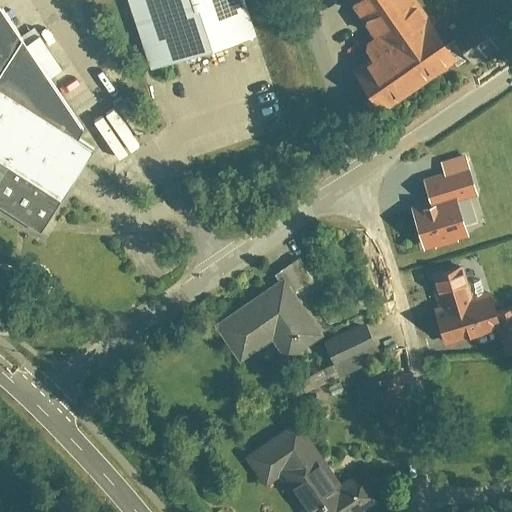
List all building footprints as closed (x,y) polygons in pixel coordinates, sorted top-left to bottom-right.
[(129,0),(151,66),(257,31),(246,0),(129,0)] [(379,108),(458,59),(420,0),(349,0),(372,35),(361,42),(370,57),(353,68),(379,108)] [(452,25),(474,61),(511,37),(511,34),(491,1),(452,25)] [(0,203),(44,230),(95,149),(78,138),(83,129),(0,2),(0,203)] [(446,172),(470,165),(467,152),(442,159),(446,172)] [(424,178),(430,200),(458,192),(476,187),(470,165),(446,172),(424,178)] [(413,205),(425,248),(470,235),(458,192),(430,200),(413,205)] [(287,275),(297,291),(316,278),(301,255),(282,267),(287,275)] [(432,305),(444,344),(501,328),(496,311),(489,289),(472,294),(464,264),(432,273),(440,303),(432,305)] [(286,357),(324,333),(297,291),(287,275),(215,321),(240,359),(274,338),(286,357)] [(511,306),(496,311),(501,328),(508,352),(511,350),(511,306)] [(326,339),(342,375),(384,357),(369,321),(326,339)] [(363,411),(387,409),(384,378),(360,380),(363,411)] [(306,511),(359,511),(384,495),(364,466),(341,481),(298,418),(246,453),(267,484),(282,475),(306,511)]
